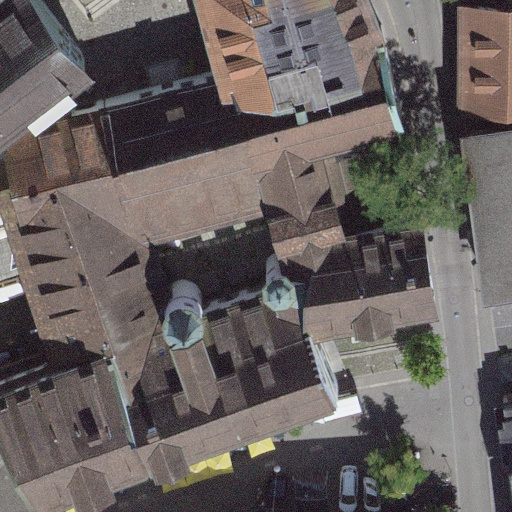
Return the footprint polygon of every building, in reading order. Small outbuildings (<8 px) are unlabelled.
[(32,0),(0,0),(0,127),(85,64),(73,49),(32,0)] [(199,0),(220,87),(372,49),(355,0),(199,0)] [(511,0),(458,0),(458,104),(511,100),(511,0)] [(397,147),(372,49),(220,87),(97,121),(137,253),(257,218),(249,188),(316,169),(397,147)] [(511,118),(455,123),(475,298),(511,293),(511,118)] [(313,345),(425,321),(409,225),(329,226),(316,169),(249,188),(257,218),(279,296),(161,333),(137,253),(97,121),(33,120),(0,172),(0,199),(53,359),(0,378),(0,450),(18,511),(50,511),(337,411),(313,345)] [(511,368),(503,370),(511,439),(511,368)]
